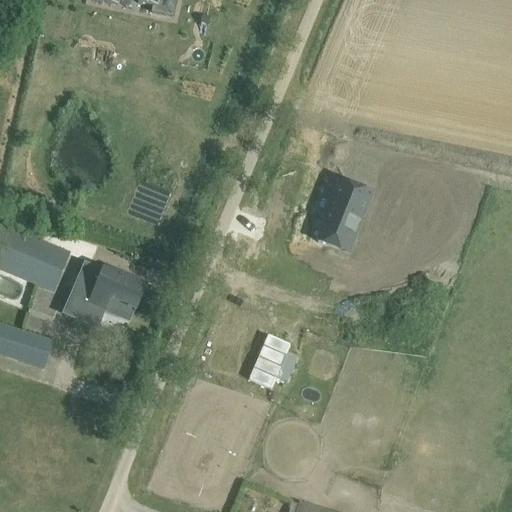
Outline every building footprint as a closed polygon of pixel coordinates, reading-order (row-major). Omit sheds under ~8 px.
[(139,0),(139,5),(158,9),(160,0),(139,0)] [(372,196),(339,183),(327,213),(329,214),(318,243),(348,255),(372,196)] [(0,272),(35,287),(44,266),(62,274),(70,254),(0,226),(0,272)] [(84,265),(62,316),(95,331),(103,314),(104,310),(109,299),(135,311),(145,287),(127,279),(118,276),(117,278),(103,273),(84,265)] [(39,287),(32,308),(51,315),(59,294),(39,287)] [(0,327),(0,357),(3,358),(3,357),(12,331),(0,327)] [(61,346),(12,331),(3,357),(27,365),(53,373),(61,346)] [(327,511),(299,503),(295,511),(327,511)]
